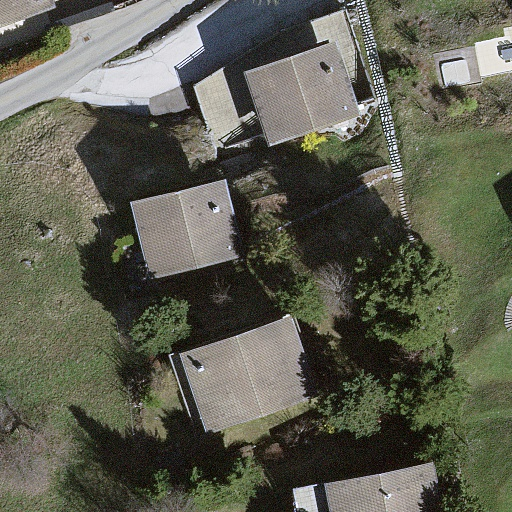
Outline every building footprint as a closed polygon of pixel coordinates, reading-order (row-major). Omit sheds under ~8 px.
[(53,0),(0,0),(0,31),(57,10),(53,0)] [(326,42),(243,76),(276,155),(359,121),(326,42)] [(227,184),(131,210),(152,286),(247,260),(227,184)] [(293,313),(174,358),(204,439),(324,393),(293,313)] [(436,511),(425,466),(318,491),(322,511),(436,511)]
